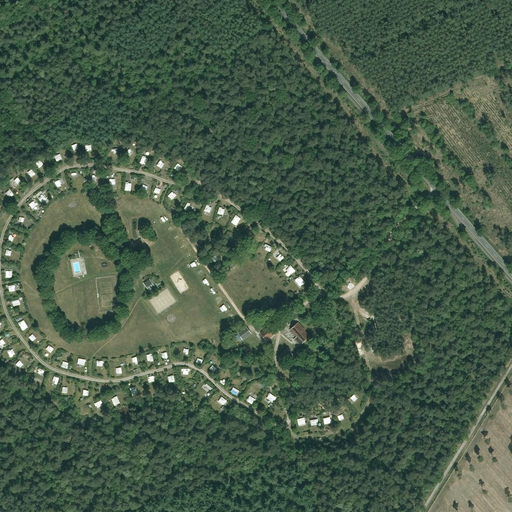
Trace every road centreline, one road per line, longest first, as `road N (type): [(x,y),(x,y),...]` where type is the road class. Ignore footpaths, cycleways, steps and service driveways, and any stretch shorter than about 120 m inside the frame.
road 1 (track): [(433,190),(390,228),(377,263),(337,296),(321,294),(263,226),(197,183),(180,187),(99,166),(51,175),(14,212),(0,266)]
road 2 (track): [(0,278),(19,338),(62,374),(95,380),(179,364),(198,368),(235,402),(296,437),(356,422),(367,407),(375,388),(364,344),(369,326)]
road 3 (secondary): [(511,279),(265,0)]
road 4 (track): [(316,511),(296,467),(274,351),(281,329),(321,294)]
road 5 (track): [(422,511),(511,365)]
road 6 (track): [(375,125),(511,61)]
